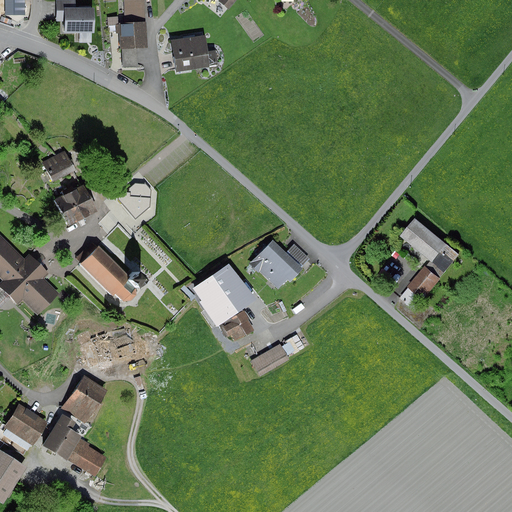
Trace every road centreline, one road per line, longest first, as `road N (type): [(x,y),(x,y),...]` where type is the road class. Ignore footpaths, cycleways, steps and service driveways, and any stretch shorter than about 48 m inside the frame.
road 1 (residential): [(0,34),(148,102),(338,263)]
road 2 (track): [(338,263),(511,56)]
road 3 (track): [(169,507),(130,462),(140,383),(83,374),(41,397)]
road 4 (unclassified): [(338,263),(511,416)]
road 5 (track): [(169,507),(101,500),(32,457)]
road 6 (unknown): [(338,263),(332,291),(254,343)]
